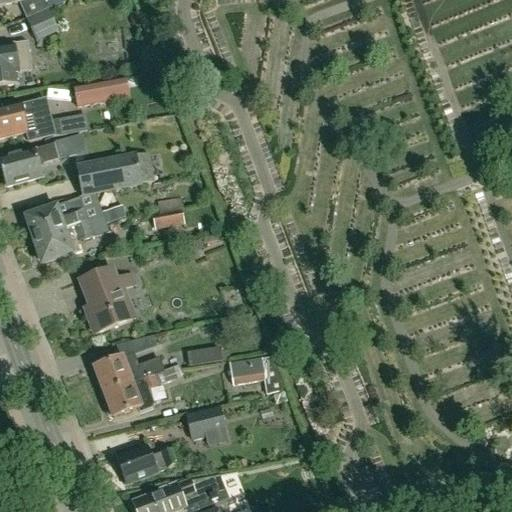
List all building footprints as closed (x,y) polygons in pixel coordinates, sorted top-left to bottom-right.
[(51,17),(28,26),(36,43),(59,33),(51,17)] [(0,88),(19,86),(17,74),(18,74),(16,61),(30,59),(27,43),(0,46),(0,88)] [(77,110),(117,102),(117,100),(129,98),(125,77),(113,79),(113,80),(73,88),(77,110)] [(45,101),(0,112),(0,141),(28,134),(30,142),(54,136),(52,128),(49,114),(45,101)] [(75,145),(62,146),(62,160),(76,159),(75,145)] [(53,147),(0,160),(0,162),(7,189),(43,179),(39,165),(57,160),(53,147)] [(154,182),(148,155),(137,158),(136,156),(76,168),(82,200),(142,187),(142,185),(154,182)] [(56,211),(27,220),(28,222),(25,225),(28,233),(32,233),(35,242),(87,224),(86,221),(79,200),(64,205),(68,216),(59,219),(56,211)] [(102,214),(102,215),(106,225),(126,219),(122,207),(102,214)] [(164,213),(152,216),(155,231),(184,225),(181,210),(164,213)] [(35,242),(39,252),(36,255),(38,263),(42,263),(43,264),(83,251),(80,242),(92,239),(94,238),(109,233),(106,225),(102,215),(86,221),(87,224),(35,242)] [(116,282),(112,271),(80,282),(93,316),(89,318),(95,334),(131,321),(119,291),(135,285),(132,276),(116,282)] [(139,368),(134,356),(95,370),(96,373),(92,375),(96,385),(100,385),(104,395),(158,375),(159,375),(171,371),(166,358),(139,368)] [(280,381),(270,360),(262,361),(262,360),(229,365),(232,388),(265,383),(268,396),(283,392),(280,381)] [(171,371),(159,375),(158,375),(104,395),(108,405),(104,408),(108,417),(112,417),(113,419),(138,410),(139,413),(152,409),(154,404),(149,391),(175,381),(171,371)] [(220,409),(187,418),(193,443),(205,440),(203,433),(224,428),(220,409)] [(152,459),(148,449),(115,461),(125,487),(158,475),(158,474),(179,466),(173,451),(152,459)] [(161,493),(132,504),(135,511),(173,511),(199,502),(190,481),(161,493)]
